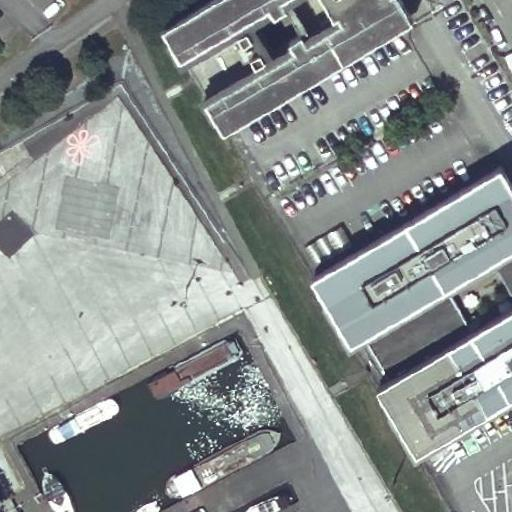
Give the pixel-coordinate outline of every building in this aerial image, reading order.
[(214,0),(160,32),(178,62),(266,10),(271,19),(283,11),(278,3),(283,0),(318,0),(330,20),(335,17),(339,25),(301,47),(296,39),(285,46),(290,55),(204,106),(222,136),(411,24),(396,0),(214,0)] [(357,344),(511,252),(511,190),(498,167),(308,279),(349,348),(357,344)] [(0,218),(0,248),(8,256),(33,231),(10,208),(0,218)] [(382,386),(511,309),(511,252),(357,344),(382,386)] [(511,309),(382,386),(375,391),(413,456),(511,398),(511,309)]
